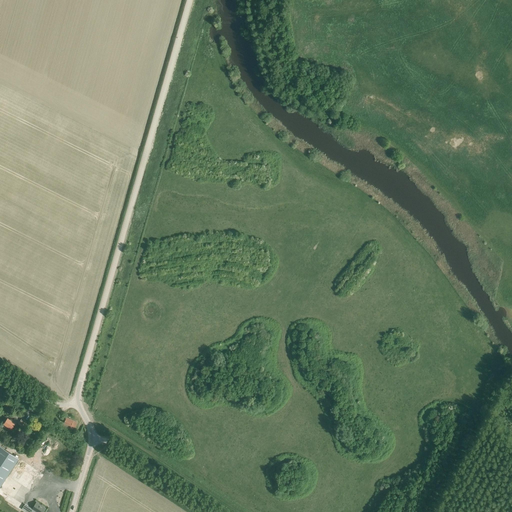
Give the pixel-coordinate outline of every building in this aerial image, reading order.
[(63,419),(62,419),(65,421),(64,422),(71,426),(74,427),(75,427),(77,422),(64,416),(63,419)] [(4,424),(11,429),(15,423),(8,418),(4,424)] [(22,418),(18,424),(23,428),(27,421),(22,418)] [(36,432),(38,428),(30,423),(28,426),(36,432)] [(0,446),(0,487),(19,459),(0,446)] [(39,487),(46,475),(24,461),(22,464),(23,465),(20,470),(21,470),(18,474),(39,487)] [(36,495),(40,489),(16,472),(12,478),(36,495)] [(11,497),(10,499),(19,505),(21,503),(11,497)] [(8,499),(6,503),(21,511),(23,507),(8,499)] [(36,511),(43,511),(45,509),(36,503),(32,509),(37,511),(36,511)]
